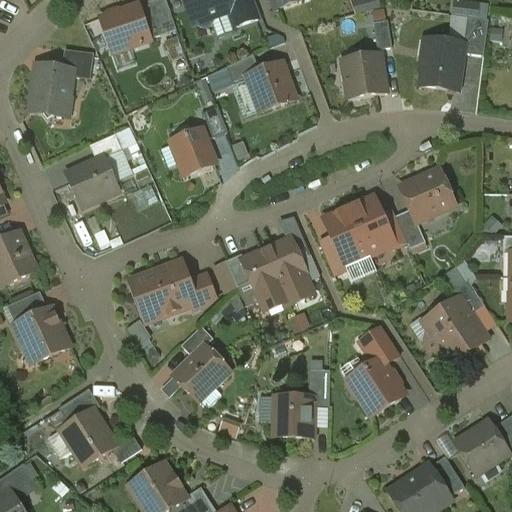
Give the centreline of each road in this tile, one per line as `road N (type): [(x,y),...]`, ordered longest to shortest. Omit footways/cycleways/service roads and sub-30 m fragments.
road 1 (residential): [(511,383),(334,478),(265,476),(199,453),(168,430),(118,365),(78,280)]
road 2 (residential): [(453,124),(332,135),(236,185),(215,218)]
road 3 (residential): [(453,124),(384,169),(294,208),(215,218)]
road 4 (residential): [(78,280),(0,116)]
road 5 (residential): [(215,218),(78,280)]
